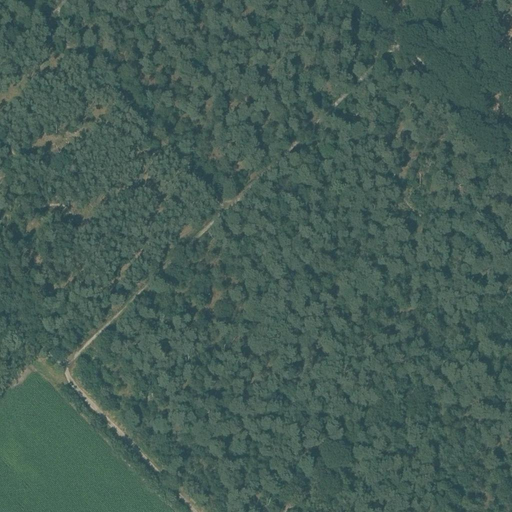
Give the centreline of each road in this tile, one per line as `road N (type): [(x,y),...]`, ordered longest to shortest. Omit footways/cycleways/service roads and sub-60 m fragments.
road 1 (track): [(349,0),(511,150)]
road 2 (track): [(192,511),(59,366)]
